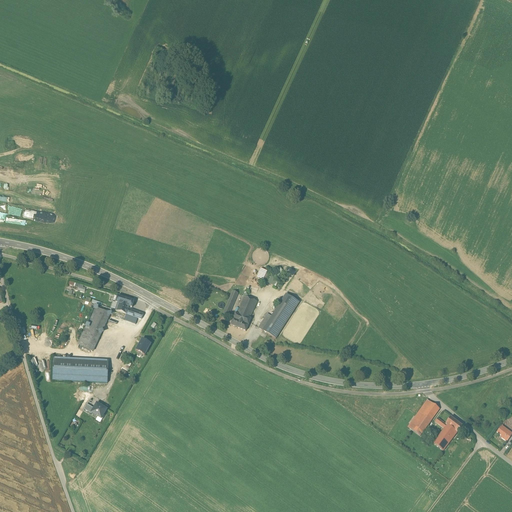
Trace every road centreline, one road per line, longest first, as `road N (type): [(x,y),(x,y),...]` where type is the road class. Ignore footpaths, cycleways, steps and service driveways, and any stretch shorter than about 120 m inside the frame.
road 1 (tertiary): [(0,253),(148,296),(312,377),(418,384)]
road 2 (unclassified): [(72,511),(0,273)]
road 3 (unclassified): [(418,384),(511,464)]
